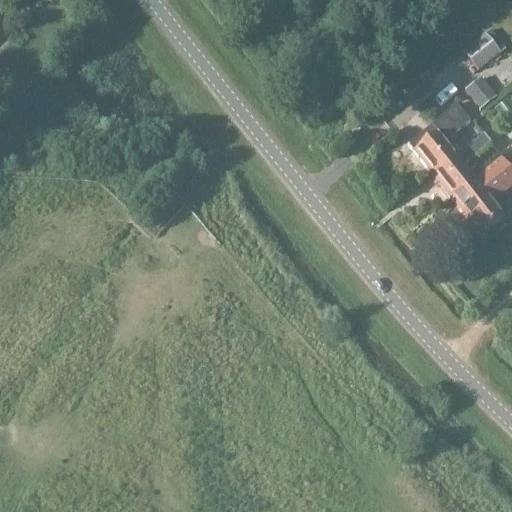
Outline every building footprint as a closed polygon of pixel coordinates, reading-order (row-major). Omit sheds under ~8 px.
[(484,36),(462,54),(477,73),(499,55),(484,36)] [(496,99),(511,86),(511,85),(497,66),(481,79),(496,99)] [(444,144),(469,124),(456,108),(407,146),(432,178),(455,159),(444,144)] [(450,200),(474,182),(462,167),(490,146),(483,137),(455,159),(432,178),(450,200)] [(474,182),(450,200),(467,223),(468,224),(479,237),(503,219),(492,205),(492,204),(491,204),(487,199),(511,178),(511,170),(509,173),(500,161),(474,182)]
